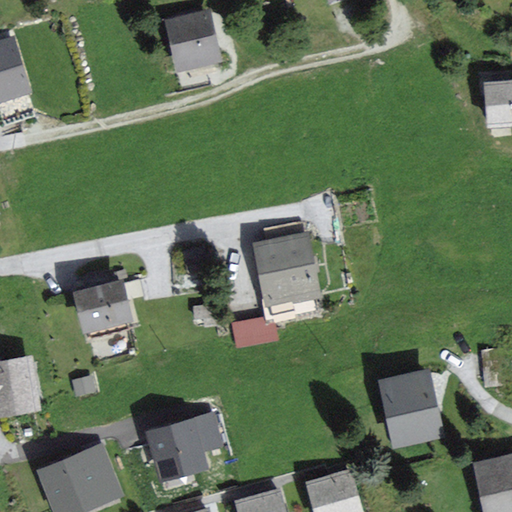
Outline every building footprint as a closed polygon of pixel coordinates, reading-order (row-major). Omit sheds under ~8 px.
[(217,11),(169,21),(180,73),(228,63),(217,11)] [(21,40),(0,44),(0,122),(40,113),(21,40)] [(511,80),(486,83),(491,129),(511,126),(511,80)] [(308,229),(253,238),(263,303),(319,294),(308,229)] [(206,243),(185,246),(189,268),(209,264),(206,243)] [(128,282),(82,293),(92,335),(138,324),(128,282)] [(274,311),(233,318),(238,346),(278,340),(274,311)] [(36,356),(0,361),(0,414),(44,408),(36,356)] [(431,371),(383,382),(400,451),(448,440),(431,371)] [(93,376),(74,380),(77,398),(96,394),(93,376)] [(215,408),(147,430),(164,480),(208,466),(203,451),(226,443),(215,408)] [(106,446),(44,473),(60,511),(103,511),(129,501),(106,446)] [(511,511),(511,458),(480,467),(490,511),(511,511)] [(365,511),(356,472),(312,483),(318,511),(365,511)] [(289,511),(283,490),(240,503),(242,511),(289,511)]
